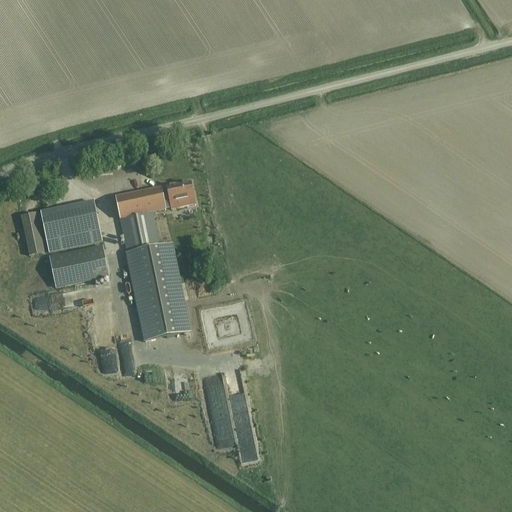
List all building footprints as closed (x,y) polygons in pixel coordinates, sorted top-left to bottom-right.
[(167,192),(162,193),(165,209),(171,207),(172,211),(195,206),(191,183),(178,186),(167,188),(167,192)] [(161,189),(116,199),(121,220),(152,214),(166,211),(165,209),(162,193),(161,189)] [(102,242),(100,233),(94,203),(41,214),(49,254),(102,242)] [(152,214),(121,220),(127,255),(159,248),(152,214)] [(21,218),(29,257),(44,254),(36,215),(21,218)] [(159,248),(127,255),(147,346),(192,337),(173,248),(173,245),(159,248)] [(103,248),(50,260),(56,289),(109,278),(103,248)] [(93,298),(103,363),(115,361),(105,296),(93,298)] [(174,388),(185,387),(184,375),(172,376),(174,388)]
